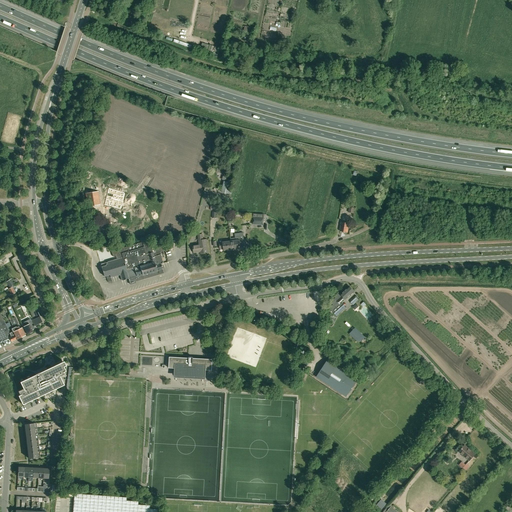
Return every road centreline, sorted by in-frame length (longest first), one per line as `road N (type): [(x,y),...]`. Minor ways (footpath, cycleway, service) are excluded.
road 1 (motorway): [(0,18),(226,108),(370,145),(511,168)]
road 2 (motorway): [(511,153),(325,122),(226,95),(0,5)]
road 3 (unclassified): [(511,447),(354,279),(236,297)]
road 4 (primary): [(511,247),(355,255),(231,275)]
road 5 (primary): [(235,283),(511,256)]
road 6 (unclassified): [(371,227),(183,272),(186,285)]
